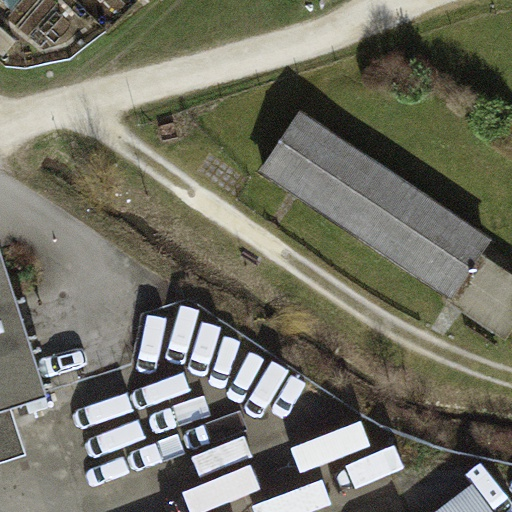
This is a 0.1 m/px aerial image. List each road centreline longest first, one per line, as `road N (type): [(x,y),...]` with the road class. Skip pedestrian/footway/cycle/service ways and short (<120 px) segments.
road 1 (track): [(511,372),(449,359),(58,108)]
road 2 (track): [(58,108),(334,31),(415,0)]
